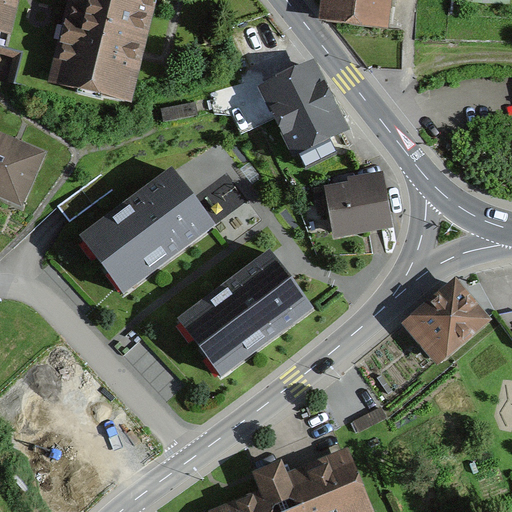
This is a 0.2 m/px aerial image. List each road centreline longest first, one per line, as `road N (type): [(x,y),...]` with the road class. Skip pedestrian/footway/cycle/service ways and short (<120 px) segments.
road 1 (residential): [(0,288),(28,292),(52,309),(192,458)]
road 2 (tertiary): [(192,458),(391,300)]
road 3 (tertiary): [(286,0),(430,183)]
road 4 (tertiary): [(391,300),(447,260),(511,234)]
road 5 (tertiary): [(430,183),(420,245),(391,300)]
